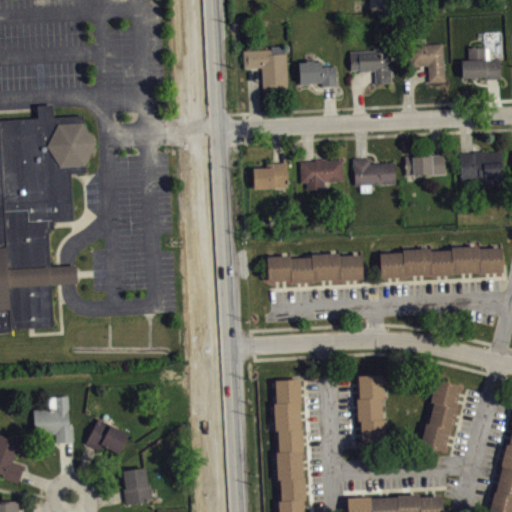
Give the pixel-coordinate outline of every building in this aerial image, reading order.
[(428,82),(444,81),(442,44),(408,45),(409,65),(428,64),(428,82)] [(461,59),(462,76),(484,75),(484,78),(500,77),(498,58),(492,58),(490,46),(468,47),(468,59),(461,59)] [(349,51),(350,69),(359,69),(358,71),(368,71),(369,69),(384,69),(384,67),(387,66),(386,47),(373,47),(373,50),(349,51)] [(242,50),(244,67),(261,66),(262,90),(287,89),(286,53),(272,53),(271,48),(242,50)] [(298,62),(299,83),(308,83),(308,81),(321,81),(321,85),(337,85),(335,65),(322,65),(321,61),(314,61),(314,59),(305,60),(305,62),(298,62)] [(0,118),(36,118),(35,104),(51,104),(51,117),(81,116),(81,122),(95,143),(84,163),(84,172),(69,173),(71,220),(51,221),(52,229),(46,229),(48,264),(75,265),(76,282),(49,284),(51,325),(0,327),(0,118)] [(460,153),(473,152),(473,151),(484,150),(485,152),(501,151),(501,185),(483,186),(483,182),(460,183),(460,153)] [(404,155),(406,174),(413,175),(413,173),(431,173),(431,174),(444,173),(444,154),(430,154),(430,155),(412,156),(412,155),(404,155)] [(352,158),(352,166),(353,166),(354,185),(360,185),(360,191),(371,192),(371,184),(395,182),(394,162),(369,163),(369,159),(368,157),(352,158)] [(299,161),(300,182),(305,182),(306,189),(324,188),(324,181),(342,179),(342,159),(326,160),(326,158),(314,159),(314,160),(299,161)] [(253,167),(253,189),(287,186),(286,161),(266,162),(266,167),(253,167)] [(379,276),(502,271),(501,244),(378,250),(379,276)] [(265,256),(361,251),(362,277),(266,283),(265,256)] [(356,373),(382,372),(385,440),(359,441),(356,373)] [(275,511),(304,511),(299,377),(269,378),(275,511)] [(434,377),(462,385),(445,451),(419,444),(434,377)] [(33,408),(34,427),(34,433),(55,432),(56,443),(73,440),(72,425),(69,425),(67,395),(48,396),(49,407),(33,408)] [(486,511),(511,414),(511,511),(486,511)] [(85,441),(97,417),(127,433),(118,453),(104,446),(101,451),(85,441)] [(0,433),(0,472),(1,473),(1,476),(18,483),(25,465),(13,460),(17,450),(20,451),(23,442),(0,433)] [(122,470),(144,467),(147,484),(149,484),(151,500),(125,503),(123,489),(125,488),(122,470)] [(346,511),(346,496),(441,492),(441,511),(346,511)] [(0,511),(0,500),(18,500),(18,511),(0,511)]
